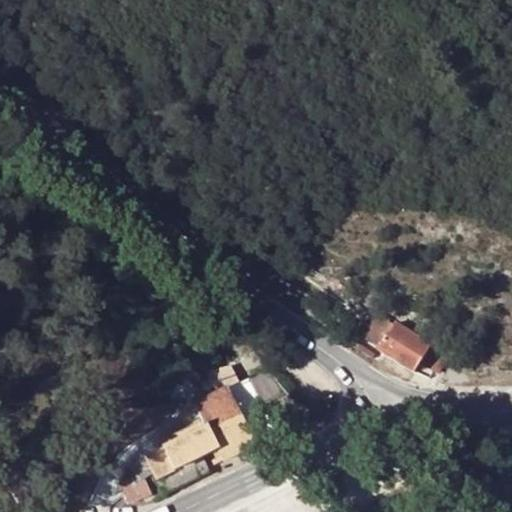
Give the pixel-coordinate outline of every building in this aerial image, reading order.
[(310,278),(329,291),(352,264),(332,249),(310,278)] [(398,299),(352,264),(329,291),(357,312),(368,301),(386,313),(398,299)] [(252,335),(224,309),(212,323),(240,349),(252,335)] [(380,312),(363,332),(379,347),(397,327),(380,312)] [(386,352),(443,376),(455,346),(399,322),(386,352)] [(155,395),(184,408),(205,395),(177,366),(155,395)] [(224,395),(203,408),(182,421),(168,429),(175,439),(144,459),(164,491),(208,463),(216,472),(256,449),(224,395)] [(91,432),(72,444),(83,465),(103,453),(91,432)] [(462,436),(441,436),(442,462),(463,461),(462,436)]
